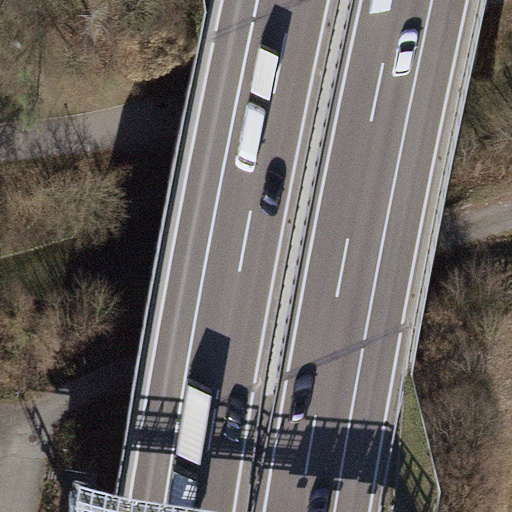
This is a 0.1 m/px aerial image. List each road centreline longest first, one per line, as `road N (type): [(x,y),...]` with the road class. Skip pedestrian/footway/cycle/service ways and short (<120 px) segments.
road 1 (motorway): [(319,511),(417,0)]
road 2 (motorway): [(277,0),(183,511)]
